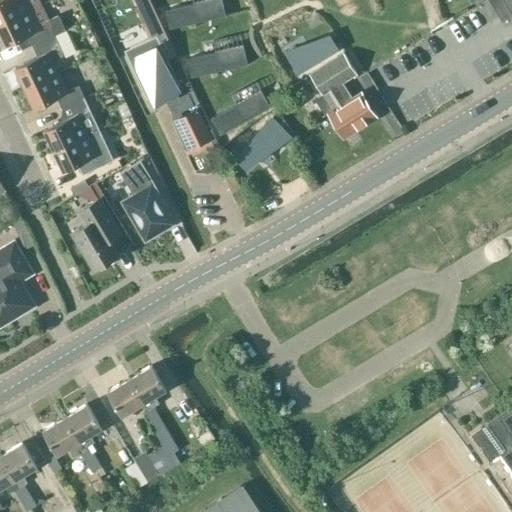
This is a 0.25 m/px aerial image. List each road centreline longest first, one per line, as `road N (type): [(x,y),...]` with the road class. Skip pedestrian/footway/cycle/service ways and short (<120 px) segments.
road 1 (tertiary): [(0,392),(511,91)]
road 2 (unknown): [(38,191),(100,333)]
